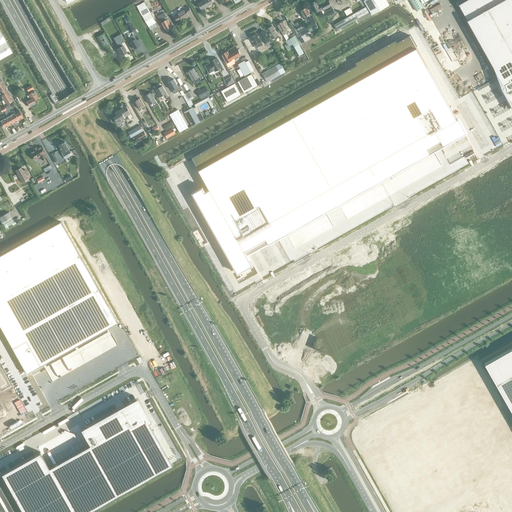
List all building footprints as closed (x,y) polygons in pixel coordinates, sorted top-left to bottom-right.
[(208,7),(204,0),(202,0),(203,0),(198,3),(201,9),(204,8),(204,9),(208,7)] [(364,0),(364,1),(372,15),(389,5),(386,0),(364,0)] [(419,0),(410,0),(417,11),(423,7),(419,0)] [(511,0),(466,0),(459,4),(499,76),(503,82),(505,86),(503,88),(509,98),(508,99),(508,100),(509,99),(511,104),(511,106),(511,105),(511,0)] [(311,5),(315,13),(323,9),(324,9),(323,10),(328,18),(336,13),(329,1),(319,6),(316,2),(311,5)] [(144,2),(137,6),(150,30),(157,26),(155,23),(156,23),(144,2)] [(426,10),(429,17),(443,11),(440,4),(426,10)] [(183,9),(173,15),(178,23),(189,16),(188,14),(192,12),(188,5),(183,8),(183,9)] [(343,20),(334,25),(337,30),(369,12),(366,7),(346,18),(343,20)] [(313,37),(310,32),(318,28),(316,23),(317,23),(311,13),(310,13),(309,13),(307,8),(301,11),(301,12),(300,12),(302,14),(303,14),(304,17),(305,19),(306,18),(309,19),(310,20),(310,21),(312,25),(308,27),(304,21),(295,26),(292,28),(301,44),(313,37)] [(350,8),(344,11),(347,16),(353,13),(350,8)] [(158,16),(161,22),(165,29),(166,29),(168,29),(168,28),(171,26),(164,13),(158,16)] [(277,24),(283,34),(283,35),(285,34),(285,32),(287,31),(286,28),(282,21),(277,24)] [(266,29),(272,39),(278,36),(272,26),(266,29)] [(0,59),(13,53),(0,30),(0,59)] [(272,46),(263,30),(258,33),(264,44),(266,43),(269,47),(272,46)] [(104,33),(96,37),(102,48),(110,43),(104,33)] [(263,45),(257,33),(250,37),(256,48),(263,45)] [(131,40),(129,41),(134,49),(139,46),(135,38),(133,35),(129,37),(131,40)] [(241,130),(192,157),(209,187),(210,189),(207,191),(205,191),(203,187),(193,192),(222,244),(235,268),(238,273),(253,265),(250,260),(248,256),(248,255),(443,145),(451,141),(466,132),(458,118),(457,119),(417,47),(410,35),(397,42),(397,41),(396,39),(355,62),(357,65),(326,82),(321,84),(306,93),(242,129),(241,130)] [(294,36),(293,37),(286,41),(290,49),(299,45),(294,36)] [(119,47),(117,48),(121,56),(127,53),(122,45),(121,43),(125,41),(123,37),(115,42),(117,45),(118,45),(119,47)] [(238,49),(229,54),(227,51),(227,52),(226,52),(224,52),(224,53),(221,55),(229,68),(232,66),(229,61),(240,54),(238,49)] [(215,71),(222,68),(216,58),(212,61),(210,62),(210,61),(209,62),(210,63),(205,66),(209,73),(214,70),(215,71)] [(244,76),(251,72),(245,60),(238,64),(244,76)] [(285,72),(280,63),(262,73),(267,83),(285,72)] [(193,68),(186,72),(192,82),(199,78),(193,68)] [(252,74),(238,81),(244,93),(258,86),(252,74)] [(234,81),(232,77),(224,81),(227,85),(234,81)] [(168,82),(172,90),(175,88),(177,92),(180,90),(174,79),(168,82)] [(235,83),(221,91),(228,103),(242,95),(235,83)] [(156,89),(160,97),(161,97),(163,96),(165,99),(168,97),(162,86),(156,89)] [(205,87),(197,91),(201,98),(209,94),(205,87)] [(32,98),(27,101),(30,106),(35,103),(34,101),(39,98),(35,90),(29,94),(32,98)] [(188,98),(194,95),(191,90),(186,93),(188,98)] [(0,97),(1,97),(3,100),(10,95),(8,91),(0,95),(0,97)] [(55,91),(51,93),(54,102),(59,100),(55,91)] [(145,95),(150,104),(156,101),(154,97),(155,97),(153,92),(151,93),(150,92),(145,95)] [(5,105),(13,100),(10,95),(3,100),(5,105)] [(209,100),(211,104),(213,104),(210,97),(192,105),(193,107),(209,100)] [(143,110),(146,108),(140,98),(134,101),(139,109),(141,107),(143,110)] [(5,117),(9,125),(14,123),(8,113),(7,111),(4,106),(2,108),(6,115),(4,116),(5,117)] [(121,109),(127,119),(129,118),(127,115),(128,115),(128,116),(130,115),(129,114),(131,113),(126,106),(121,109)] [(14,112),(18,120),(23,117),(18,108),(16,109),(17,111),(14,112)] [(200,122),(192,108),(184,112),(188,120),(189,120),(192,126),(200,122)] [(115,112),(117,116),(114,118),(118,125),(121,123),(121,124),(125,121),(125,120),(127,119),(121,109),(115,112)] [(178,109),(169,114),(179,132),(188,127),(178,109)] [(14,123),(18,120),(14,112),(11,114),(9,110),(7,111),(8,113),(14,123)] [(0,118),(0,119),(0,120),(4,128),(9,125),(5,117),(4,116),(0,118)] [(504,117),(499,120),(502,126),(507,124),(504,117)] [(127,132),(130,138),(143,130),(140,125),(127,132)] [(173,136),(173,135),(175,133),(175,132),(176,131),(175,128),(173,129),(173,128),(164,133),(167,138),(170,137),(173,136)] [(144,131),(132,138),(134,142),(137,140),(138,142),(147,137),(144,131)] [(130,138),(128,134),(121,137),(124,142),(130,138)] [(58,145),(62,152),(65,151),(67,155),(70,152),(68,149),(64,141),(58,145)] [(42,160),(46,157),(44,154),(45,153),(41,146),(37,148),(36,147),(33,149),(34,150),(30,152),(34,160),(40,157),(42,160)] [(15,170),(22,182),(30,178),(25,169),(23,170),(21,167),(15,170)] [(11,217),(9,212),(0,216),(0,220),(1,223),(11,217)] [(60,221),(0,255),(0,326),(27,373),(117,322),(60,221)] [(511,347),(485,362),(494,378),(511,410),(511,347)] [(0,390),(7,386),(9,385),(2,372),(0,369),(0,368),(0,390)] [(7,470),(1,473),(4,478),(22,511),(86,511),(171,464),(153,432),(152,429),(148,423),(136,401),(133,403),(131,400),(131,401),(123,405),(118,408),(117,409),(86,426),(81,429),(80,429),(89,445),(49,467),(40,452),(35,455),(34,455),(10,469),(7,470)] [(414,463),(416,464),(416,466),(422,469),(424,463),(415,460),(414,463)] [(0,511),(14,511),(0,486),(0,511)]
